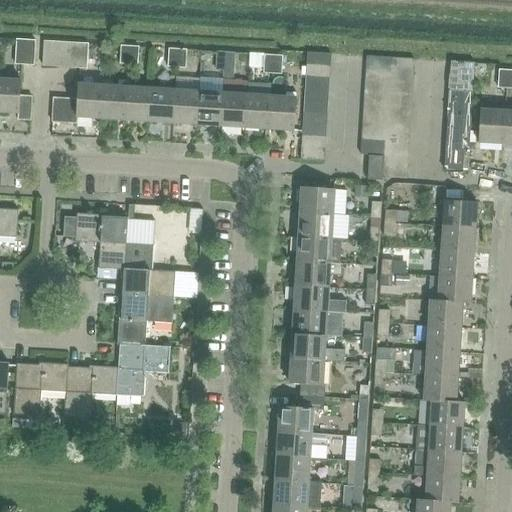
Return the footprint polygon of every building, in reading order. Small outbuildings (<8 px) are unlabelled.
[(15,65),(22,66),(34,66),(35,42),(17,40),(15,65)] [(43,67),(55,68),(57,43),(44,42),(43,67)] [(55,68),(67,69),(69,44),(57,43),(55,68)] [(69,44),(67,69),(87,70),(88,45),(69,44)] [(120,64),(129,64),(130,47),(121,47),(120,64)] [(130,47),(129,64),(137,65),(139,48),(130,47)] [(168,67),(177,67),(178,51),(169,50),(168,67)] [(178,51),(177,67),(185,68),(187,51),(178,51)] [(223,70),(225,70),(226,53),(217,53),(216,70),(223,70)] [(223,70),(223,78),(233,79),(233,71),(234,54),(226,53),(225,70),(223,70)] [(307,53),(307,65),(331,66),(331,54),(307,53)] [(250,55),(249,68),(264,69),(265,56),(250,55)] [(264,73),(273,73),(274,56),(265,56),(264,69),(264,73)] [(274,56),(273,73),(281,74),(282,57),(274,56)] [(367,57),(366,69),(390,70),(391,58),(367,57)] [(415,60),(391,58),(390,70),(414,72),(415,60)] [(451,62),(450,75),(474,77),(475,63),(451,62)] [(307,65),(306,77),(330,78),(331,66),(307,65)] [(366,69),(365,81),(389,82),(390,70),(366,69)] [(390,70),(389,82),(413,84),(414,72),(390,70)] [(498,88),(507,88),(508,71),(499,70),(498,88)] [(450,75),(449,89),(473,90),(474,77),(450,75)] [(306,77),(305,89),(329,90),(330,78),(306,77)] [(0,113),(19,115),(20,97),(21,81),(0,80),(0,113)] [(365,81),(364,93),(388,94),(389,82),(365,81)] [(389,82),(388,94),(412,96),(413,84),(389,82)] [(77,118),(101,119),(103,87),(79,85),(78,101),(77,118)] [(101,119),(125,121),(127,88),(103,87),(101,119)] [(125,121),(149,123),(151,90),(127,88),(125,121)] [(305,89),(304,101),(328,102),(329,90),(305,89)] [(449,89),(448,102),(472,104),(473,90),(449,89)] [(149,123),(173,124),(175,91),(151,90),(149,123)] [(173,124),(197,126),(199,93),(175,91),(173,124)] [(197,126),(221,127),(223,94),(199,93),(197,126)] [(364,93),(364,105),(388,106),(388,94),(364,93)] [(221,127),(245,129),(247,96),(223,94),(221,127)] [(388,94),(388,106),(412,108),(412,96),(388,94)] [(245,129),(269,130),(271,97),(247,96),(245,129)] [(20,97),(19,115),(18,121),(31,121),(32,98),(20,97)] [(271,97),(269,130),(293,132),(296,99),(271,97)] [(52,123),(64,123),(65,100),(53,99),(52,123)] [(77,124),(77,118),(78,101),(65,100),(64,123),(77,124)] [(304,101),(304,113),(328,114),(328,102),(304,101)] [(448,102),(447,116),(471,117),(472,104),(448,102)] [(364,105),(363,117),(387,118),(388,106),(364,105)] [(388,106),(387,118),(411,120),(412,108),(388,106)] [(479,143),(503,145),(505,111),(481,110),(479,143)] [(503,145),(511,145),(511,111),(505,111),(503,145)] [(304,113),(303,125),(327,126),(328,114),(304,113)] [(447,116),(447,129),(471,131),(471,117),(447,116)] [(363,117),(362,129),(386,130),(387,118),(363,117)] [(387,118),(386,130),(410,132),(411,120),(387,118)] [(303,125),(302,137),(326,138),(327,126),(303,125)] [(362,129),(361,141),(385,142),(386,130),(362,129)] [(447,129),(446,143),(470,144),(471,131),(447,129)] [(386,130),(385,142),(410,144),(410,132),(386,130)] [(302,137),(301,149),(325,150),(326,138),(302,137)] [(384,157),(385,154),(385,142),(361,141),(360,155),(384,157)] [(385,142),(385,154),(409,156),(410,144),(385,142)] [(446,143),(445,156),(469,158),(470,144),(446,143)] [(325,150),(301,149),(301,161),(325,162),(325,150)] [(385,154),(384,157),(384,166),(408,168),(409,156),(385,154)] [(368,180),(383,181),(384,157),(369,156),(368,180)] [(469,158),(445,156),(444,170),(468,171),(469,158)] [(408,168),(384,166),(383,178),(407,180),(408,168)] [(355,185),(355,196),(368,197),(369,186),(355,185)] [(302,188),(300,213),(333,215),(335,190),(302,188)] [(444,201),(443,227),(476,229),(478,203),(444,201)] [(371,218),(380,218),(381,203),(372,203),(371,218)] [(0,237),(17,239),(19,211),(0,209),(0,237)] [(385,210),(385,223),(394,224),(394,211),(385,210)] [(300,213),(298,237),(332,239),(341,240),(342,226),(333,226),(333,215),(300,213)] [(99,269),(124,271),(125,271),(126,244),(127,244),(128,220),(106,218),(106,216),(77,214),(76,233),(75,242),(100,244),(99,269)] [(128,220),(127,244),(153,246),(155,221),(134,220),(128,220)] [(394,224),(385,223),(384,237),(393,237),(394,224)] [(371,227),(370,242),(379,243),(380,228),(371,227)] [(443,227),(441,252),(475,254),(476,229),(443,227)] [(75,242),(76,233),(68,232),(67,242),(75,242)] [(298,237),(297,262),(330,264),(340,264),(341,240),(332,239),(298,237)] [(379,243),(370,242),(369,257),(378,258),(379,243)] [(124,271),(123,295),(174,298),(175,272),(152,271),(153,246),(127,244),(126,244),(125,271),(124,271)] [(441,252),(439,277),(473,279),(475,254),(441,252)] [(382,260),(381,273),(390,274),(391,261),(382,260)] [(297,262),(295,286),(329,288),(330,276),(342,277),(342,265),(340,264),(330,264),(297,262)] [(175,272),(174,298),(198,300),(199,274),(175,272)] [(390,274),(381,273),(381,286),(390,287),(390,274)] [(367,275),(367,290),(376,291),(376,276),(367,275)] [(409,286),(409,277),(396,276),(396,285),(409,286)] [(439,277),(438,301),(463,303),(463,304),(471,304),(473,279),(439,277)] [(294,311),(327,313),(347,314),(348,302),(328,300),(329,288),(295,286),(294,311)] [(376,291),(367,290),(366,305),(375,305),(376,291)] [(117,346),(120,346),(145,347),(145,346),(147,322),(172,324),(174,298),(123,295),(122,317),(119,317),(118,343),(117,346)] [(430,300),(428,326),(462,328),(463,304),(463,303),(438,301),(430,300)] [(379,310),(378,323),(387,324),(388,311),(379,310)] [(294,311),(293,335),(326,337),(327,313),(294,311)] [(364,323),(363,338),(372,339),(373,323),(364,323)] [(387,324),(378,323),(377,336),(386,337),(387,324)] [(428,326),(427,351),(460,353),(462,328),(428,326)] [(293,335),(291,359),(324,361),(344,363),(345,351),(325,349),(326,337),(293,335)] [(372,339),(363,338),(363,353),(371,354),(372,339)] [(120,346),(118,369),(119,369),(116,396),(144,398),(145,373),(169,374),(171,348),(145,346),(145,347),(120,346)] [(427,351),(425,376),(459,378),(460,353),(427,351)] [(300,385),(299,397),(325,398),(325,386),(323,386),(324,361),(291,359),(289,384),(300,385)] [(376,360),(375,373),(384,374),(385,361),(376,360)] [(0,414),(6,415),(9,364),(0,363),(0,414)] [(42,392),(66,393),(68,368),(68,365),(39,364),(39,366),(17,364),(14,415),(40,417),(42,392)] [(66,393),(64,418),(90,420),(92,395),(116,396),(119,369),(118,369),(90,367),(89,369),(68,368),(66,393)] [(384,374),(375,373),(374,386),(383,387),(384,374)] [(424,401),(432,402),(432,401),(457,403),(457,402),(459,378),(425,376),(424,401)] [(359,401),(368,402),(369,387),(360,386),(359,401)] [(280,407),(278,432),(312,434),(313,409),(324,410),(325,398),(299,397),(299,408),(280,407)] [(432,402),(430,426),(464,428),(465,403),(457,402),(457,403),(432,401),(432,402)] [(373,410),(372,423),(381,423),(382,410),(373,410)] [(14,420),(13,429),(24,429),(24,421),(14,420)] [(358,422),(357,437),(366,438),(367,423),(358,422)] [(381,423),(372,423),(371,436),(380,437),(381,423)] [(104,424),(104,434),(115,434),(115,425),(104,424)] [(187,437),(187,424),(178,424),(177,436),(187,437)] [(416,425),(415,438),(429,439),(428,451),(462,453),(464,428),(430,426),(416,425)] [(278,432),(277,456),(310,459),(326,460),(327,447),(328,435),(312,434),(278,432)] [(366,438),(357,437),(356,452),(365,453),(366,438)] [(415,466),(414,475),(460,478),(462,453),(428,451),(427,467),(415,466)] [(277,456),(275,481),(309,483),(310,459),(277,456)] [(370,460),(369,473),(378,473),(379,460),(370,460)] [(355,471),(354,486),(363,486),(364,471),(355,471)] [(378,473),(369,473),(368,486),(377,486),(378,473)] [(409,499),(417,500),(425,501),(451,503),(459,504),(460,478),(414,475),(410,475),(409,499)] [(274,505),(307,507),(320,508),(322,484),(309,483),(275,481),(274,505)] [(363,486),(354,486),(353,501),(362,501),(363,486)] [(417,500),(416,511),(450,511),(451,503),(425,501),(417,500)]
